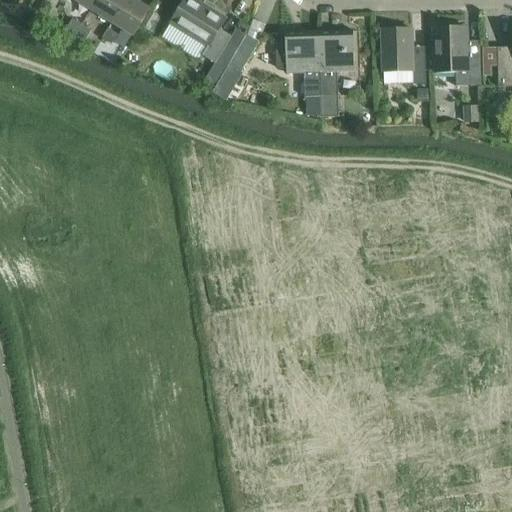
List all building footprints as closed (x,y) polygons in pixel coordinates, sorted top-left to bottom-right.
[(43,0),(37,11),(48,19),(51,13),(49,4),(43,0)] [(72,0),(90,11),(97,0),(72,0)] [(97,0),(90,11),(111,24),(126,0),(97,0)] [(129,0),(126,0),(111,24),(133,37),(139,27),(149,12),(129,0)] [(202,58),(215,66),(231,38),(219,31),(226,21),(191,0),(186,0),(185,1),(187,3),(182,11),(180,10),(171,25),(208,48),(202,58)] [(149,12),(139,27),(147,32),(157,16),(149,11),(149,12)] [(66,31),(75,36),(81,25),(73,20),(66,31)] [(81,25),(75,36),(86,42),(92,32),(81,25)] [(109,29),(102,40),(112,46),(118,36),(109,29)] [(465,44),(465,29),(434,30),(436,75),(455,74),(455,88),(481,88),(480,63),(479,43),(465,44)] [(413,87),(426,86),(425,57),(412,57),(411,31),(382,32),(383,74),(413,73),(413,87)] [(319,34),(321,99),(322,119),(339,119),(338,74),(354,74),(353,33),(319,34)] [(304,100),(321,99),(319,34),(285,35),(287,76),(303,75),(304,100)] [(241,74),(258,45),(246,38),(229,67),(241,74)] [(511,47),(497,48),(497,89),(511,88),(511,47)] [(211,71),(206,80),(211,83),(216,87),(217,86),(222,78),(211,71)] [(216,87),(211,95),(225,104),(231,94),(217,86),(216,87)] [(430,89),(418,89),(418,103),(430,102),(430,89)] [(463,107),(464,124),(480,123),(479,106),(463,107)] [(361,171),(351,173),(352,182),(363,180),(361,171)] [(347,175),(336,177),(338,189),(349,187),(347,175)] [(493,191),(491,200),(503,203),(505,194),(493,191)] [(190,203),(188,203),(190,217),(192,217),(199,216),(197,202),(190,203)] [(359,240),(349,242),(351,250),(360,248),(359,240)] [(358,251),(349,253),(350,261),(359,259),(358,251)] [(383,287),(369,289),(371,300),(384,298),(383,287)] [(364,291),(352,293),(354,304),(366,303),(364,291)] [(286,293),(274,295),(276,303),(288,301),(286,293)] [(464,299),(456,301),(458,309),(466,308),(464,299)] [(467,316),(458,318),(460,325),(468,324),(467,316)] [(224,342),(215,343),(217,355),(225,354),(224,342)] [(233,377),(221,379),(223,391),(235,389),(233,377)] [(475,447),(458,450),(460,461),(477,458),(475,447)] [(409,453),(398,455),(400,464),(411,463),(409,453)] [(248,481),(238,482),(240,494),(250,492),(248,481)] [(328,481),(322,482),(324,497),(333,496),(331,485),(328,485),(328,481)]
